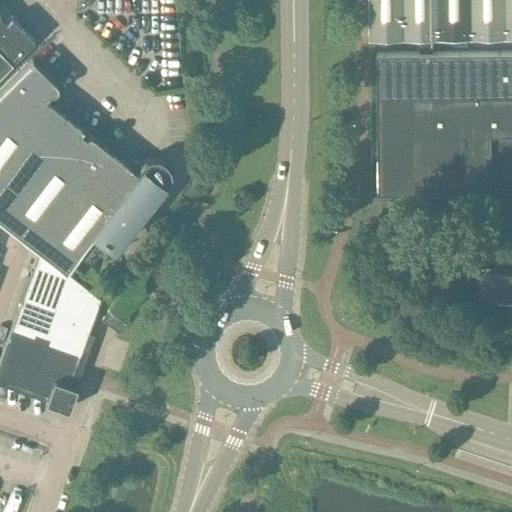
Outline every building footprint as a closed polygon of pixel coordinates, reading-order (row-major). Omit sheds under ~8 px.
[(511,0),(368,0),(369,35),(404,35),(420,35),(419,50),(432,50),(432,35),(438,35),(472,34),(505,34),(511,33),(511,0)] [(0,70),(33,38),(10,15),(4,21),(0,16),(0,70)] [(511,49),(432,50),(419,50),(376,50),(379,191),(511,190),(511,49)] [(139,162),(138,164),(134,168),(44,97),(49,91),(50,92),(52,91),(53,91),(55,90),(56,89),(56,87),(57,86),(56,84),(56,83),(55,82),(31,57),(0,88),(0,217),(39,249),(79,281),(86,273),(89,275),(143,206),(141,204),(146,198),(151,202),(166,183),(167,181),(168,178),(169,176),(169,173),(169,171),(168,168),(167,166),(166,164),(164,162),(162,160),(160,158),(158,157),(156,157),(153,156),(150,156),(148,157),(145,158),(143,159),(141,160),(139,162)] [(68,383),(92,318),(99,297),(79,281),(39,249),(38,249),(0,354),(0,378),(7,381),(7,379),(46,394),(44,400),(66,408),(75,386),(68,383)] [(511,268),(482,266),(479,304),(511,306),(511,268)] [(125,322),(108,309),(101,318),(118,331),(125,322)]
